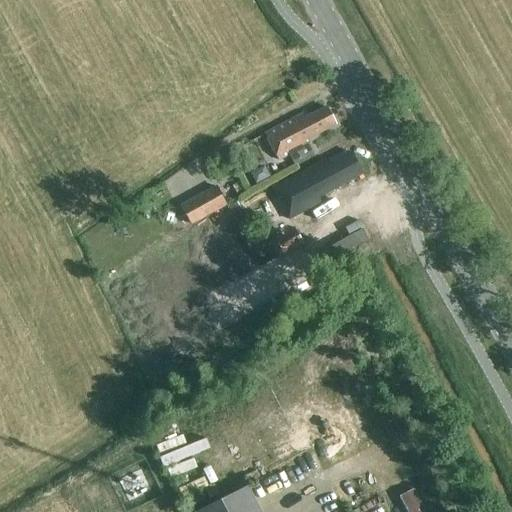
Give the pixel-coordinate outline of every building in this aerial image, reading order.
[(293,166),(301,162),(313,155),(305,140),(334,125),(325,108),(305,119),(303,114),(263,136),(277,162),(288,156),(293,166)] [(325,160),(272,189),(289,221),(320,204),(318,199),(362,175),(350,153),(328,165),(325,160)] [(179,207),(190,225),(226,206),(216,187),(179,207)] [(277,259),(302,245),(293,229),(268,243),(277,259)] [(262,434),(253,438),(264,466),(285,457),(265,411),(254,415),(262,434)] [(246,480),(256,475),(243,450),(234,455),(246,480)] [(258,511),(247,489),(200,511),(258,511)]
